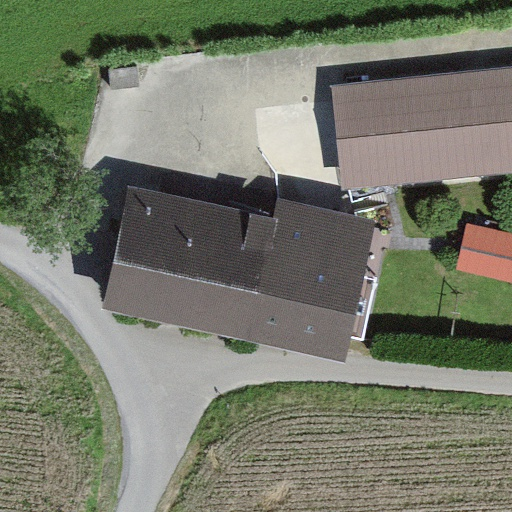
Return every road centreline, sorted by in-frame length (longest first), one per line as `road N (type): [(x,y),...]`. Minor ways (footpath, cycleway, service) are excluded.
road 1 (track): [(511,386),(258,366),(165,379)]
road 2 (unclassified): [(0,247),(62,288),(165,379),(135,511)]
